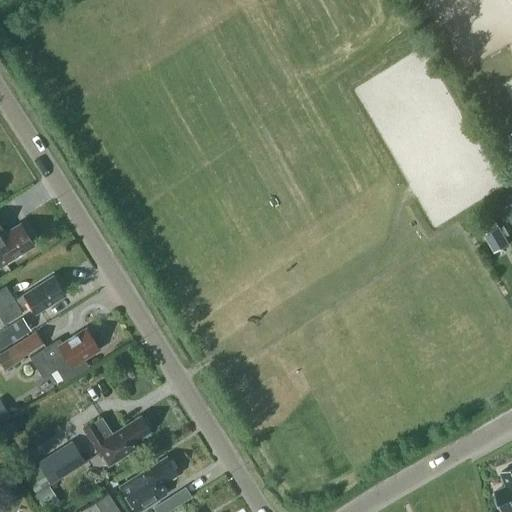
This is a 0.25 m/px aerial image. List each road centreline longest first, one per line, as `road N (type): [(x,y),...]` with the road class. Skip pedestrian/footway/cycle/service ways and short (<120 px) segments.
road 1 (unclassified): [(263,511),(0,91)]
road 2 (unclassified): [(352,511),(511,419)]
